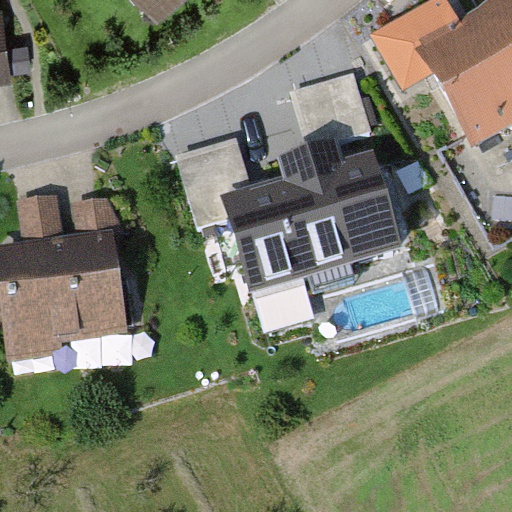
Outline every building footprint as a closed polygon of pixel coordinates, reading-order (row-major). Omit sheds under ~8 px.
[(176,0),(129,0),(147,23),(176,0)] [(511,6),(412,66),(469,161),(511,134),(511,6)] [(2,12),(0,12),(0,85),(8,84),(2,12)] [(377,171),(224,215),(250,307),(404,262),(377,171)] [(26,256),(0,260),(0,354),(3,371),(139,350),(117,209),(76,215),(81,247),(61,250),(55,208),(19,214),(26,256)]
